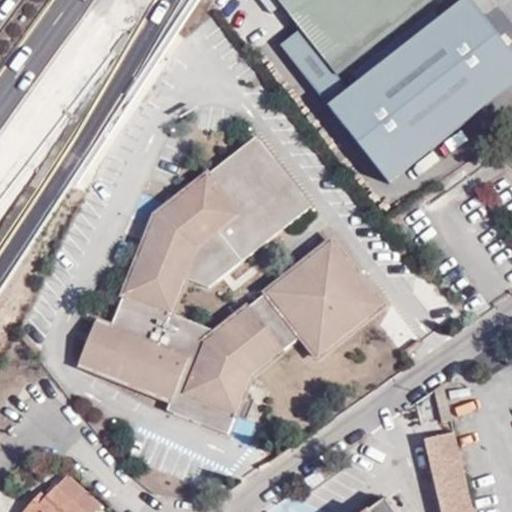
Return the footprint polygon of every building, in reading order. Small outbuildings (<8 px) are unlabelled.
[(277,0),(301,30),(281,46),(389,184),(511,86),(511,55),(468,0),(465,0),(349,92),(335,74),(429,0),(277,0)] [(256,138),(165,209),(154,242),(146,240),(111,327),(98,322),(81,364),(172,400),(168,410),(228,435),(236,416),(243,396),(251,377),(301,338),(318,358),(382,307),(331,243),(217,332),(172,313),(186,279),(208,289),(311,207),(256,138)] [(154,242),(165,209),(154,218),(146,240),(154,242)] [(254,400),(243,396),(236,416),(246,421),(254,400)] [(441,511),(470,511),(453,435),(425,440),(441,511)] [(43,492),(25,511),(93,511),(101,504),(69,476),(49,498),(43,492)] [(367,511),(392,511),(384,500),(367,511)]
